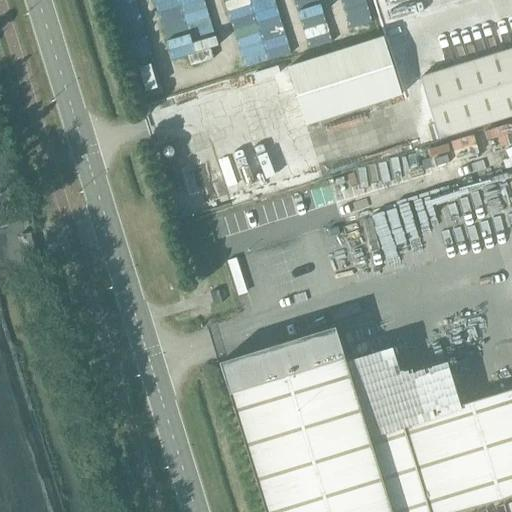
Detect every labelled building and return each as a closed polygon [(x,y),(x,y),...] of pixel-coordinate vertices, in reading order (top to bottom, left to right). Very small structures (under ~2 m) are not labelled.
[(138,0),(119,0),(134,62),(152,58),(138,0)] [(155,0),(171,56),(218,44),(205,0),(155,0)] [(224,0),(241,65),(288,53),(273,0),(224,0)] [(401,95),(382,37),(287,68),(305,125),(401,95)] [(511,116),(511,48),(503,51),(419,77),(438,139),(511,116)] [(187,169),(191,166),(192,162),(189,158),(184,157),(181,159),(180,164),(182,168),(187,169)] [(38,259),(29,233),(17,236),(26,263),(38,259)] [(236,257),(227,260),(238,295),(246,292),(236,257)] [(221,299),(218,291),(218,290),(209,293),(212,302),(213,305),(222,303),(221,299)] [(456,511),(511,495),(511,389),(366,434),(333,327),(276,345),(218,363),(264,511),(456,511)]
